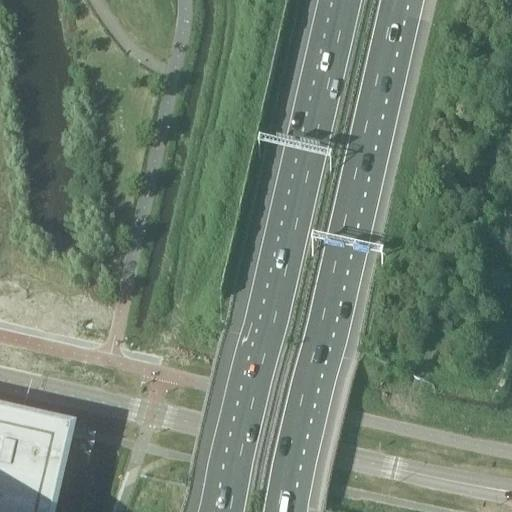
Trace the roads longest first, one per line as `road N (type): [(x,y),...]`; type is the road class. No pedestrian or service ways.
road 1 (motorway): [(346,0),(229,511)]
road 2 (motorway): [(278,511),(394,0)]
road 3 (tertiary): [(0,378),(511,491)]
